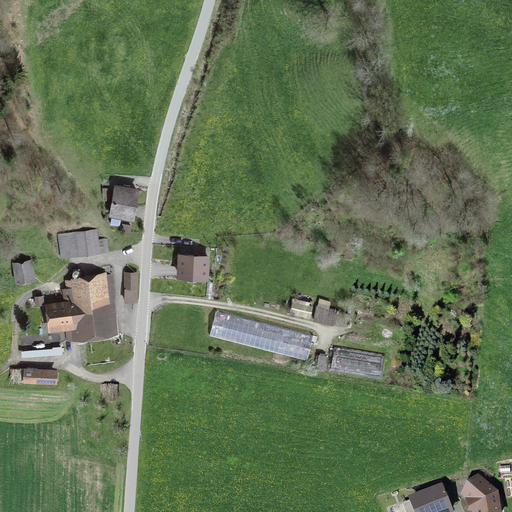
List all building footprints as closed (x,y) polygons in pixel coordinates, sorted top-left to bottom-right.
[(120,226),(122,216),(132,218),(137,190),(128,188),(128,185),(124,185),(124,188),(117,186),(112,214),(110,224),(120,226)] [(63,257),(78,255),(106,251),(105,240),(96,241),(95,230),(75,233),(75,235),(60,236),(63,257)] [(208,257),(182,255),(180,275),(207,277),(208,257)] [(18,281),(32,278),(28,260),(15,262),(18,281)] [(75,334),(111,330),(108,302),(117,301),(113,273),(67,279),(69,289),(65,289),(67,304),(51,306),(54,328),(67,326),(69,340),(76,339),(75,334)] [(126,301),(136,301),(136,274),(126,274),(126,301)] [(311,316),(313,306),(294,302),(291,312),(311,316)] [(351,314),(337,311),(337,310),(318,306),(315,319),(334,323),(334,321),(349,324),(351,314)] [(308,359),(314,335),(218,310),(211,335),(308,359)] [(332,364),(329,363),(328,370),(382,379),(386,354),(335,346),(332,364)] [(327,355),(320,354),(318,369),(325,370),(327,355)] [(55,380),(55,371),(27,370),(27,379),(55,380)] [(478,479),(462,498),(474,508),(478,508),(478,511),(498,511),(495,494),(478,479)] [(413,496),(414,496),(418,511),(434,511),(448,507),(445,498),(441,500),(438,489),(431,492),(430,490),(413,496)] [(400,511),(418,511),(414,496),(392,503),(394,511),(397,511),(401,511),(400,511)]
